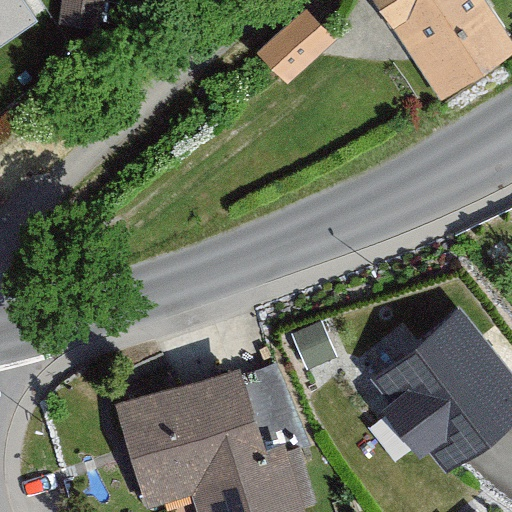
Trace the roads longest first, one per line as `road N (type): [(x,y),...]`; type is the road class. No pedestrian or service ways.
road 1 (tertiary): [(511,142),(459,177),(243,270),(0,339)]
road 2 (residential): [(0,244),(278,0)]
